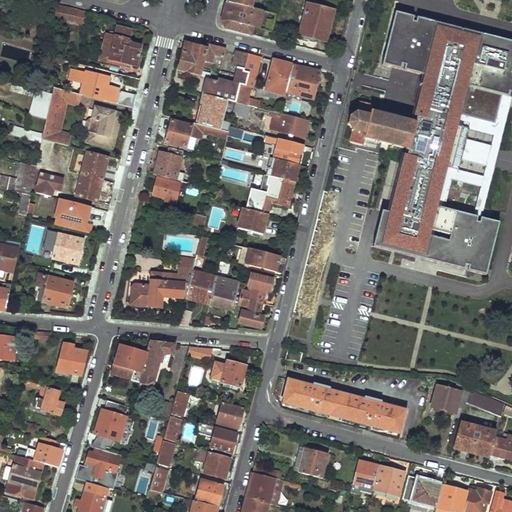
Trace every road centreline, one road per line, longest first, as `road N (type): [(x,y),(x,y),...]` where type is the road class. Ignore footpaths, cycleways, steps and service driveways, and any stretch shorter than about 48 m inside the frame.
road 1 (residential): [(94,327),(170,22)]
road 2 (residential): [(276,344),(346,67)]
road 3 (unknown): [(323,157),(354,174),(340,257),(453,290),(481,294),(494,280)]
road 4 (residential): [(400,453),(414,400),(271,365)]
road 5 (residential): [(55,511),(107,328)]
road 6 (residential): [(170,22),(346,67)]
road 7 (residential): [(107,328),(276,344)]
road 8 (residential): [(255,412),(400,453)]
